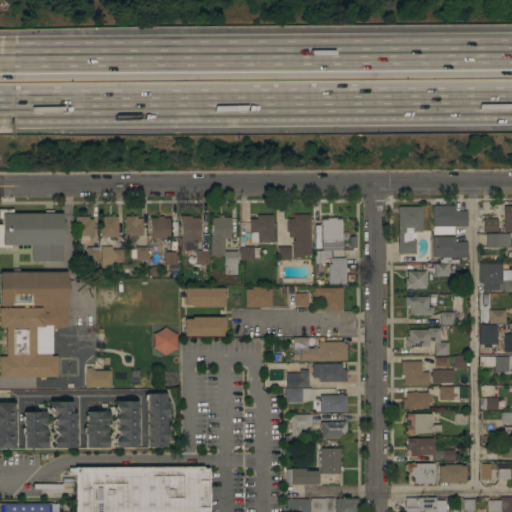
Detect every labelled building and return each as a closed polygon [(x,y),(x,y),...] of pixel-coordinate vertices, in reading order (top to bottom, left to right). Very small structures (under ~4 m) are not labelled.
[(454,227),(454,234),(433,234),(433,227),(432,227),(432,206),(454,206),(454,211),(467,211),(467,227),(454,227)] [(511,231),(503,231),(503,207),(511,206),(511,231)] [(398,207),(421,207),(421,232),(415,232),(415,254),(398,254),(398,207)] [(0,224),(1,224),(1,219),(0,219),(0,209),(13,209),(13,214),(44,213),(44,210),(53,210),(53,214),(62,213),(62,223),(64,223),(64,236),(62,236),(62,261),(32,261),(32,245),(11,245),(11,247),(0,247),(0,224)] [(310,255),(303,255),(303,257),(302,257),(302,259),(294,259),(294,257),(292,257),(292,241),(293,241),(293,238),(289,238),(288,232),(286,232),(286,222),(287,222),(286,219),(293,219),(293,215),(309,214),(310,255)] [(273,243),(272,243),(272,244),(262,244),(262,243),(250,243),(250,233),(249,233),(249,219),(257,219),(257,215),(272,215),(273,243)] [(75,217),(88,216),(88,219),(93,219),(93,236),(89,236),(89,243),(75,243),(75,236),(75,217)] [(100,216),(117,216),(117,237),(104,237),(104,239),(102,239),(102,237),(100,237),(100,216)] [(124,216),(136,216),(136,219),(142,219),(142,236),(131,236),(131,241),(123,241),(123,235),(125,235),(124,216)] [(199,238),(200,238),(200,242),(197,242),(197,249),(193,249),(193,252),(180,252),(180,240),(181,240),(181,222),(180,222),(180,216),(191,216),(191,218),(199,218),(199,238)] [(236,275),(225,275),(225,256),(211,256),(211,218),(219,218),(219,216),(223,216),(223,218),(230,218),(230,238),(224,238),(224,251),(236,251),(236,275)] [(157,218),(157,217),(163,217),(163,218),(169,218),(169,238),(150,238),(150,218),(157,218)] [(341,242),(321,242),(321,220),(327,220),(326,218),(335,218),(335,220),(341,220),(341,242)] [(497,219),(497,221),(498,221),(498,224),(497,224),(497,232),(483,232),(482,219),(497,219)] [(510,234),(510,248),(485,248),(485,234),(510,234)] [(454,237),(454,242),(467,242),(467,258),(432,258),(432,237),(454,237)] [(98,247),(98,261),(86,261),(86,247),(98,247)] [(123,263),(112,263),(112,269),(101,269),(101,247),(112,247),(112,250),(123,250),(123,263)] [(147,260),(135,260),(135,259),(130,259),(130,249),(135,249),(135,247),(147,247),(147,260)] [(240,261),(239,247),(253,247),(253,248),(259,248),(259,260),(240,261)] [(290,247),(290,260),(277,260),(277,247),(290,247)] [(208,251),(208,265),(195,265),(195,251),(208,251)] [(314,251),(330,251),(330,257),(323,257),(323,264),(314,264),(314,251)] [(175,264),(178,264),(178,273),(168,273),(168,265),(163,265),(163,252),(175,252),(175,264)] [(345,284),(328,284),(328,264),(331,264),(331,258),(345,258),(345,284)] [(434,264),(448,264),(456,264),(456,274),(448,274),(448,276),(434,277),(434,264)] [(501,264),(501,270),(511,270),(511,292),(503,292),(503,291),(483,291),(483,283),(478,283),(478,264),(501,264)] [(425,271),(425,281),(426,281),(426,286),(425,286),(425,289),(405,289),(405,279),(407,279),(407,271),(425,271)] [(0,272),(66,272),(66,303),(67,303),(67,327),(58,327),(58,329),(52,329),(52,354),(50,354),(50,356),(56,356),(56,377),(0,377),(0,357),(6,357),(5,328),(0,328),(0,308),(41,308),(41,306),(0,306),(0,272)] [(245,307),(245,289),(252,289),(252,287),(262,287),(262,289),(271,289),(271,307),(245,307)] [(191,307),(191,306),(184,306),(184,289),(227,288),(227,296),(224,296),(224,307),(191,307)] [(342,288),(342,310),(323,311),(323,299),(313,299),(313,288),(342,288)] [(307,293),(307,306),(294,307),(294,294),(307,293)] [(428,297),(438,297),(438,307),(433,307),(433,310),(432,310),(432,315),(412,315),(409,315),(409,306),(405,306),(405,297),(428,297)] [(505,310),(505,324),(488,324),(488,310),(505,310)] [(453,312),(460,311),(462,323),(455,324),(453,312)] [(453,312),(453,325),(439,325),(439,312),(453,312)] [(224,317),(224,331),(222,331),(222,336),(184,336),(184,319),(191,319),(191,317),(224,317)] [(480,325),(497,325),(497,345),(480,345),(480,325)] [(427,330),(427,328),(439,328),(439,342),(447,342),(448,355),(434,355),(434,343),(432,343),(432,341),(428,341),(428,347),(405,347),(405,340),(406,340),(406,337),(408,337),(408,330),(427,330)] [(152,330),(152,351),(174,352),(175,331),(152,330)] [(343,342),(343,344),(346,344),(346,360),(292,361),(292,345),(289,345),(289,338),(307,338),(307,349),(317,349),(317,342),(343,342)] [(501,357),(501,355),(506,355),(506,357),(507,357),(507,356),(511,356),(511,372),(506,372),(506,374),(503,374),(503,372),(495,372),(495,373),(490,373),(490,372),(491,372),(491,367),(479,367),(479,357),(501,357)] [(465,356),(465,368),(452,368),(452,366),(450,366),(450,357),(452,357),(452,356),(465,356)] [(447,357),(447,367),(434,367),(434,365),(433,365),(433,359),(434,359),(434,358),(447,357)] [(429,373),(428,373),(428,385),(403,385),(403,377),(401,377),(401,376),(400,376),(400,362),(421,362),(429,362),(429,373)] [(341,364),(341,370),(345,370),(346,382),(318,382),(318,378),(312,378),(312,364),(341,364)] [(85,387),(85,371),(86,371),(86,368),(91,368),(91,370),(94,370),(94,371),(110,371),(110,387),(85,387)] [(308,388),(293,388),(293,387),(287,387),(286,374),(299,373),(299,370),(307,370),(308,388)] [(452,370),(453,383),(431,383),(431,377),(430,377),(430,373),(431,373),(431,370),(452,370)] [(452,400),(439,400),(439,387),(452,387),(452,400)] [(301,389),(301,403),(285,403),(285,404),(287,404),(287,414),(282,414),(282,395),(284,395),(284,392),(285,392),(285,389),(301,389)] [(402,409),(402,399),(406,399),(405,393),(413,392),(413,391),(416,391),(416,392),(427,392),(428,409),(402,409)] [(168,418),(165,418),(165,426),(168,426),(168,443),(165,444),(165,448),(146,448),(146,401),(144,401),(144,394),(157,394),(157,393),(162,393),(162,394),(165,394),(165,401),(168,401),(168,418)] [(346,395),(346,412),(319,412),(319,395),(336,395),(338,394),(341,394),(343,395),(346,395)] [(496,398),(496,410),(485,410),(479,410),(479,398),(485,398),(496,398)] [(114,401),(136,402),(136,406),(138,406),(138,413),(136,413),(136,418),(139,418),(138,431),(136,431),(136,435),(139,435),(139,443),(136,443),(136,448),(114,448),(114,442),(115,442),(113,439),(118,434),(114,431),(114,430),(113,429),(113,421),(119,414),(114,408),(114,401)] [(48,409),(49,409),(49,402),(71,402),(71,407),(73,407),(73,413),(74,413),(74,418),(77,418),(77,431),(74,431),(74,436),(77,436),(77,443),(75,443),(75,448),(53,448),(53,443),(53,442),(51,440),(56,435),(53,431),(51,429),(51,421),(54,418),(48,411),(48,409)] [(15,411),(13,411),(13,426),(15,426),(15,433),(13,433),(13,441),(15,441),(15,447),(13,447),(13,449),(0,449),(0,403),(13,403),(13,404),(15,404),(15,411)] [(48,448),(24,448),(23,434),(22,434),(21,428),(23,428),(23,422),(21,423),(21,416),(23,416),(23,412),(39,412),(41,410),(46,415),(46,417),(41,422),(46,427),(46,429),(41,434),(42,436),(45,436),(48,441),(48,448)] [(109,448),(85,448),(85,434),(83,434),(83,428),(85,428),(85,424),(86,424),(86,422),(84,422),(84,416),(86,416),(86,412),(102,412),(104,410),(109,415),(109,417),(103,423),(108,427),(108,429),(102,434),(104,436),(107,435),(107,438),(109,441),(109,448)] [(511,413),(511,436),(503,436),(503,427),(511,427),(511,423),(501,423),(501,413),(511,413)] [(290,415),(311,414),(311,427),(306,427),(306,428),(300,428),(300,434),(299,434),(299,436),(290,436),(290,415)] [(417,432),(417,434),(413,434),(413,435),(406,435),(406,425),(406,420),(406,414),(410,414),(431,414),(431,425),(440,425),(440,433),(417,432)] [(465,414),(465,425),(454,425),(454,414),(465,414)] [(346,422),(346,438),(320,438),(320,422),(346,422)] [(419,455),(419,457),(409,457),(409,450),(406,450),(406,438),(433,439),(432,451),(442,451),(442,450),(454,450),(454,460),(442,460),(440,459),(440,460),(435,460),(435,461),(432,461),(432,455),(419,455)] [(319,449),(339,448),(339,467),(341,467),(341,471),(339,471),(340,474),(319,474),(319,449)] [(485,448),(496,448),(496,460),(485,460),(485,448)] [(410,472),(406,472),(406,463),(412,463),(412,464),(433,464),(433,484),(426,484),(426,485),(422,485),(422,484),(413,484),(412,482),(411,480),(413,478),(413,475),(412,475),(411,476),(409,473),(410,472)] [(437,484),(437,466),(442,466),(442,465),(459,465),(459,466),(464,466),(464,484),(437,484)] [(68,511),(68,510),(72,510),(72,501),(73,501),(73,467),(208,466),(208,511),(68,511)] [(479,479),(488,479),(488,466),(479,466),(479,479)] [(290,485),(290,484),(285,484),(285,469),(303,469),(303,471),(317,471),(317,485),(290,485)] [(509,469),(510,480),(497,480),(497,469),(509,469)] [(333,498),(333,511),(310,511),(310,498),(333,498)] [(434,498),(434,501),(444,501),(444,511),(405,511),(405,498),(434,498)] [(500,511),(511,511),(511,498),(500,498),(500,511)] [(309,499),(309,508),(309,510),(309,511),(286,511),(286,499),(309,499)] [(335,511),(335,510),(334,510),(334,507),(335,507),(335,499),(357,499),(357,511),(335,511)] [(473,511),(462,511),(462,499),(473,499),(473,511)] [(500,511),(487,511),(488,500),(500,500),(500,511)] [(56,511),(57,504),(0,502),(0,511),(56,511)]
